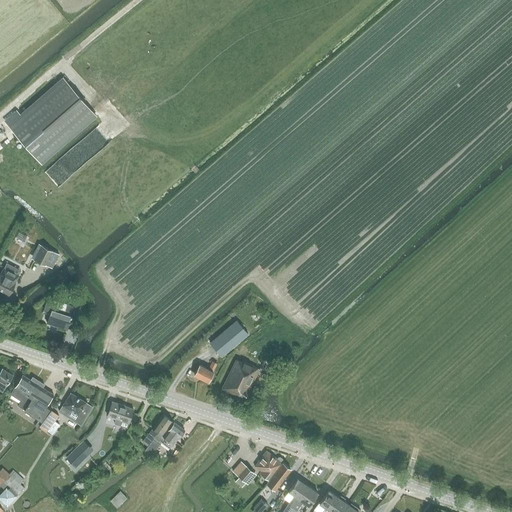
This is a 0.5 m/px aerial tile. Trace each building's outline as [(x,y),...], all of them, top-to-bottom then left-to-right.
[(43,165),(98,116),(63,76),(8,125),(43,165)] [(53,268),(60,254),(41,245),(34,260),(46,266),(47,265),(53,268)] [(4,267),(2,269),(0,273),(0,289),(9,294),(22,270),(7,263),(5,268),(4,267)] [(84,295),(77,293),(73,307),(80,309),(84,295)] [(67,329),(72,313),(52,307),(47,323),(67,329)] [(237,338),(228,328),(210,343),(222,357),(241,340),(238,337),(237,338)] [(252,348),(251,357),(261,357),(262,349),(252,348)] [(265,379),(273,363),(265,358),(260,369),(243,361),(243,362),(236,359),(221,389),(250,403),(256,391),(251,388),(257,375),(265,379)] [(208,382),(214,371),(217,363),(212,361),(208,368),(200,364),(194,375),(208,382)] [(0,390),(2,392),(13,375),(2,368),(0,371),(0,390)] [(21,401),(18,406),(41,421),(49,408),(46,406),(52,396),(41,389),(48,379),(36,371),(29,381),(21,376),(14,387),(10,395),(21,401)] [(81,425),(86,416),(92,406),(86,403),(86,402),(70,392),(58,412),(81,425)] [(133,408),(112,401),(107,416),(115,419),(114,423),(126,428),(133,408)] [(39,425),(46,431),(47,430),(52,433),(59,425),(54,421),(58,416),(51,410),(39,425)] [(146,450),(153,455),(162,442),(165,438),(164,437),(165,436),(165,434),(163,433),(172,420),(163,414),(142,441),(149,446),(146,450)] [(165,438),(162,442),(170,448),(173,444),(184,429),(174,422),(167,431),(165,434),(165,436),(164,437),(165,438)] [(93,450),(84,441),(66,459),(74,468),(93,450)] [(282,459),(280,458),(279,457),(278,457),(277,458),(266,450),(254,466),(260,471),(259,473),(268,480),(269,481),(283,463),(282,462),(282,460),(282,459)] [(239,476),(248,484),(257,475),(247,466),(242,462),(233,471),(239,476)] [(292,469),(283,463),(269,481),(268,480),(266,483),(275,490),(292,469)] [(0,499),(7,506),(24,487),(20,484),(24,479),(13,470),(9,474),(2,468),(0,470),(0,485),(4,489),(0,493),(0,499)] [(287,505),(282,511),(288,511),(291,507),(307,485),(297,478),(288,492),(294,496),(287,505)] [(308,506),(318,492),(307,485),(291,507),(296,511),(302,502),(308,506)] [(328,511),(329,511),(339,497),(328,490),(319,503),(319,502),(314,509),(317,511),(328,511)] [(120,491),(110,501),(119,510),(128,500),(120,491)] [(343,511),(349,504),(344,501),(345,500),(345,498),(341,495),(339,496),(339,497),(329,511),(330,511),(343,511)] [(261,511),(268,505),(262,499),(253,509),(254,510),(252,511),(261,511)]
